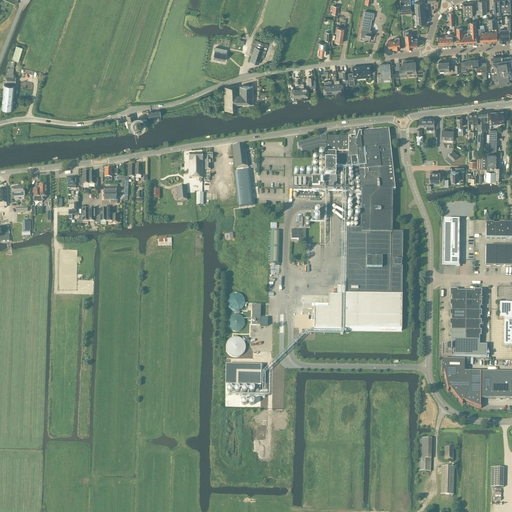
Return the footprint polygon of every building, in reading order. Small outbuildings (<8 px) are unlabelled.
[(411,11),(410,0),(404,0),(400,0),(401,11),(411,11)] [(479,14),(487,14),(486,0),(478,1),(479,14)] [(498,16),(499,41),(506,41),(506,40),(510,40),(510,30),(511,28),(511,0),(493,0),(494,10),(496,10),(496,16),(498,16)] [(425,1),(415,2),(417,23),(427,22),(425,1)] [(474,2),(463,3),(463,16),(474,15),(474,2)] [(359,40),(360,40),(369,42),(371,30),(369,30),(372,18),(373,19),(374,13),(364,11),(359,40)] [(489,31),(489,42),(498,41),(497,18),(488,18),(489,31)] [(476,21),(470,22),(471,33),(469,33),(469,43),(478,42),(477,29),(476,21)] [(335,41),(338,42),(339,43),(341,43),(342,42),(343,42),(345,28),(340,27),(340,26),(336,26),(336,28),(337,29),(336,37),(335,41)] [(489,42),(489,31),(485,31),(485,28),(480,28),(480,29),(481,42),(489,42)] [(413,47),(418,46),(417,38),(413,39),(413,33),(409,34),(409,33),(405,33),(407,48),(413,47)] [(445,43),(453,43),(453,34),(445,35),(445,36),(438,37),(439,44),(443,43),(443,44),(445,44),(445,43)] [(400,49),(399,37),(395,37),(395,40),(388,41),(389,47),(392,47),(393,50),(400,49)] [(257,40),(253,39),(251,44),(252,45),(252,47),(250,52),(252,53),(250,61),(259,64),(261,58),(263,59),(269,43),(266,42),(265,43),(257,40)] [(318,42),(317,47),(319,47),(318,55),(325,56),(325,48),(326,44),(322,43),(322,42),(318,42)] [(12,59),(18,61),(22,48),(16,46),(12,59)] [(213,51),(212,60),(227,61),(228,53),(213,51)] [(502,58),(502,56),(491,58),(492,66),(494,66),(494,70),(491,70),(492,78),(493,78),(494,85),(511,82),(511,59),(511,60),(511,57),(502,58)] [(478,59),(472,60),(472,67),(476,67),(477,72),(483,72),(483,74),(483,80),(487,80),(487,66),(486,63),(481,63),(481,61),(478,61),(478,59)] [(466,61),(461,62),(462,72),(469,72),(469,67),(472,67),(472,60),(466,60),(466,61)] [(416,62),(416,61),(403,62),(403,66),(400,66),(400,68),(400,76),(407,75),(406,73),(417,71),(417,73),(423,72),(422,62),(416,62)] [(449,67),(452,67),(452,62),(449,62),(449,61),(439,62),(439,66),(438,66),(438,69),(439,69),(439,70),(444,70),(444,71),(450,70),(449,67)] [(381,74),(377,74),(378,78),(378,82),(381,81),(381,78),(390,77),(390,73),(389,64),(380,64),(381,74)] [(349,85),(354,85),(353,76),(370,74),(370,66),(352,67),(353,73),(348,73),(349,85)] [(325,85),(323,86),(323,93),(324,93),(332,92),(331,85),(331,81),(324,81),(325,85)] [(4,85),(3,94),(6,94),(8,94),(8,90),(14,90),(14,86),(4,85)] [(296,85),(296,89),(292,89),(292,96),(301,96),(301,85),(300,85),(296,85)] [(240,94),(238,94),(239,104),(253,103),(252,86),(239,86),(240,94)] [(239,104),(238,94),(236,94),(235,87),(224,87),(225,110),(236,110),(236,108),(239,108),(239,104)] [(3,94),(1,108),(12,109),(14,90),(8,90),(8,94),(6,94),(3,94)] [(160,110),(148,112),(149,118),(156,117),(161,117),(160,110)] [(503,112),(491,113),(492,123),(496,122),(504,122),(503,112)] [(147,119),(141,119),(140,119),(139,120),(138,121),(137,121),(135,122),(134,121),(133,115),(128,116),(128,121),(127,121),(128,128),(129,128),(130,129),(130,130),(131,131),(133,132),(135,128),(135,129),(137,129),(138,129),(139,129),(140,128),(141,127),(147,127),(147,119)] [(486,116),(480,117),(479,124),(478,125),(478,127),(478,132),(477,146),(481,146),(484,146),(484,132),(486,132),(486,122),(486,116)] [(420,119),(420,126),(427,126),(427,130),(434,129),(434,118),(420,119)] [(293,177),(293,192),(316,192),(347,192),(346,287),(345,296),(402,296),(403,233),(392,233),(392,191),(395,191),(388,129),(373,131),(359,133),(359,132),(355,132),(355,137),(349,138),(326,137),(326,138),(321,139),(320,137),(298,143),(298,148),(301,148),(303,155),(325,149),(325,178),(293,177)] [(453,131),(442,130),(442,139),(453,140),(453,131)] [(487,153),(496,154),(496,151),(496,150),(497,139),(489,138),(489,149),(488,149),(487,153)] [(247,153),(246,144),(233,146),(234,154),(236,168),(248,167),(246,153),(247,153)] [(453,151),(450,154),(448,156),(445,159),(451,164),(453,161),(458,156),(453,151)] [(477,153),(477,168),(487,169),(487,153),(477,153)] [(487,178),(487,182),(499,183),(499,178),(496,178),(496,175),(496,157),(496,155),(496,154),(487,153),(487,169),(487,172),(487,178)] [(189,155),(189,179),(202,179),(203,155),(189,155)] [(455,171),(452,172),(452,181),(459,181),(459,171),(464,171),(463,168),(457,168),(457,171),(455,171)] [(112,170),(105,169),(105,182),(112,182),(112,175),(117,175),(117,170),(112,170)] [(250,170),(234,172),(238,204),(238,207),(254,205),(250,170)] [(89,185),(89,172),(88,172),(85,172),(83,172),(83,179),(79,179),(79,186),(83,186),(83,185),(89,185)] [(89,172),(89,185),(94,185),(95,189),(98,189),(98,178),(95,178),(95,172),(92,172),(89,172)] [(440,173),(430,173),(430,182),(440,182),(440,186),(443,186),(443,176),(440,176),(440,173)] [(76,178),(67,178),(67,184),(67,187),(67,189),(76,189),(76,187),(76,178)] [(104,195),(116,194),(116,188),(117,188),(117,185),(110,185),(110,188),(104,188),(104,191),(103,191),(103,194),(104,194),(104,195)] [(19,188),(11,188),(12,197),(24,196),(24,187),(19,187),(19,188)] [(187,195),(186,189),(186,187),(177,187),(178,201),(187,200),(187,195)] [(160,189),(151,189),(151,199),(160,199),(160,189)] [(43,202),(42,197),(39,197),(40,190),(39,190),(34,190),(34,197),(34,202),(37,202),(38,203),(41,202),(43,202)] [(116,200),(116,194),(104,195),(103,195),(103,198),(104,198),(104,200),(110,200),(110,204),(117,204),(117,200),(116,200)] [(69,215),(71,215),(78,215),(78,204),(74,204),(74,211),(71,211),(69,211),(69,215)] [(82,222),(88,222),(88,209),(85,209),(82,209),(82,216),(79,216),(79,223),(82,223),(82,222)] [(97,223),(97,216),(94,216),(94,209),(92,209),(89,209),(88,209),(88,222),(94,222),(94,223),(97,223)] [(100,222),(106,222),(106,209),(103,209),(100,209),(100,216),(97,216),(97,223),(100,223),(100,222)] [(106,209),(106,222),(112,222),(112,223),(118,223),(118,216),(112,215),(112,209),(110,209),(107,209),(106,209)] [(460,255),(459,255),(459,220),(443,220),(443,266),(455,266),(459,266),(459,259),(460,255)] [(30,221),(22,222),(22,232),(31,232),(30,221)] [(486,229),(486,239),(490,239),(491,239),(495,239),(496,239),(496,225),(493,225),(492,225),(492,223),(486,223),(486,229)] [(496,225),(496,239),(500,239),(501,239),(505,239),(506,239),(506,229),(506,223),(499,223),(499,225),(498,225),(496,225)] [(0,226),(0,241),(10,241),(9,226),(0,226)] [(280,262),(281,230),(279,230),(270,230),(269,262),(278,262),(280,262)] [(291,243),(297,242),(297,241),(298,241),(298,242),(305,242),(305,230),(291,230),(291,243)] [(495,267),(496,247),(495,247),(491,247),(490,247),(486,247),(485,264),(485,266),(485,267),(486,267),(490,267),(491,267),(495,267)] [(496,247),(495,267),(496,267),(500,267),(501,267),(505,267),(506,247),(505,247),(501,247),(500,247),(496,247)] [(314,308),(314,330),(346,330),(346,332),(347,333),(348,332),(348,330),(401,331),(402,296),(345,296),(346,287),(337,287),(337,296),(329,296),(328,308),(314,308)] [(451,297),(451,302),(465,302),(466,292),(456,292),(456,290),(450,290),(450,297),(451,297)] [(480,302),(480,297),(481,297),(481,291),(475,291),(475,292),(466,292),(465,302),(480,302)] [(451,305),(451,311),(465,312),(465,302),(451,302),(450,302),(450,305),(451,305)] [(480,312),(480,306),(481,306),(481,302),(480,302),(465,302),(465,312),(480,312)] [(504,320),(504,334),(503,346),(511,345),(511,320),(511,304),(499,304),(499,318),(503,318),(503,320),(504,320)] [(252,305),(252,324),(260,325),(261,305),(252,305)] [(451,315),(451,321),(465,321),(465,312),(451,311),(450,311),(450,315),(451,315)] [(479,321),(480,315),(481,315),(481,312),(480,312),(465,312),(465,321),(479,321)] [(451,325),(451,331),(465,331),(465,321),(451,321),(450,321),(450,325),(451,325)] [(479,331),(479,325),(481,325),(481,321),(479,321),(465,321),(465,331),(479,331)] [(479,346),(479,341),(465,341),(465,331),(451,331),(449,331),(449,334),(451,334),(451,345),(442,345),(442,357),(486,358),(486,346),(479,346)] [(465,341),(479,341),(479,335),(481,335),(481,331),(479,331),(465,331),(465,341)] [(464,372),(464,361),(442,360),(442,373),(444,373),(448,392),(448,391),(450,389),(450,390),(464,379),(464,372)] [(261,368),(227,367),(227,385),(261,385),(261,368)] [(464,379),(450,390),(462,403),(463,401),(480,408),(480,373),(464,372),(464,379)] [(511,372),(480,373),(480,399),(511,399),(511,372)] [(420,439),(418,471),(430,472),(432,439),(420,439)] [(444,459),(453,460),(453,448),(445,448),(444,459)] [(454,467),(441,467),(441,495),(453,495),(454,467)] [(491,488),(503,488),(503,468),(491,468),(491,488)]
